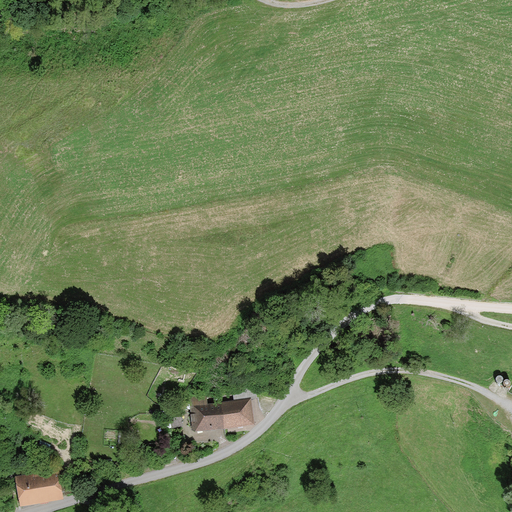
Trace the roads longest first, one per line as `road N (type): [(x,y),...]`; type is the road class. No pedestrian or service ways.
road 1 (track): [(511,309),(407,299),(368,307),(326,339),(286,401)]
road 2 (residential): [(94,494),(220,454),(254,435),(286,401)]
